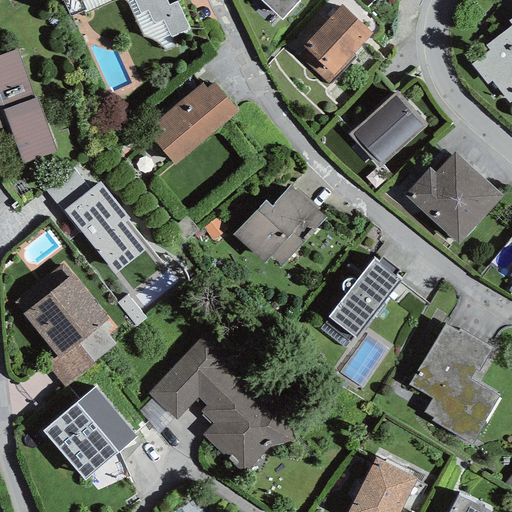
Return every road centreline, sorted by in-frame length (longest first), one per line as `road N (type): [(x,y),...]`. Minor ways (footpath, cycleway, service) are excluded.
road 1 (residential): [(511,314),(322,170),(271,106),(218,0)]
road 2 (residential): [(460,0),(451,31),(476,110),(511,138)]
